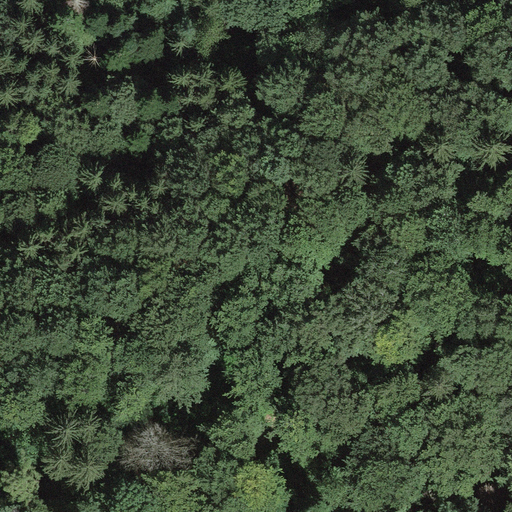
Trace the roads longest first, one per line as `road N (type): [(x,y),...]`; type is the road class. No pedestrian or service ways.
road 1 (track): [(396,0),(0,123)]
road 2 (track): [(511,449),(387,511)]
